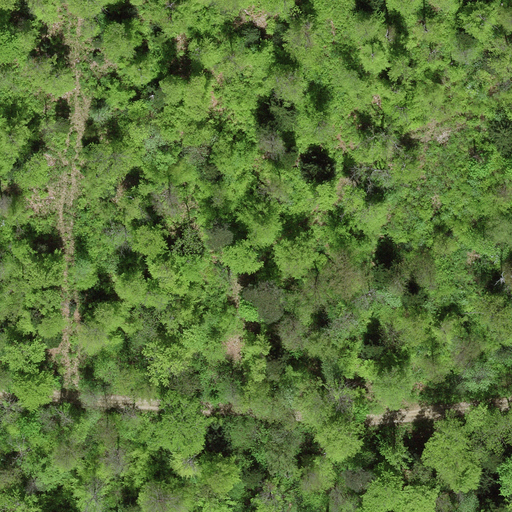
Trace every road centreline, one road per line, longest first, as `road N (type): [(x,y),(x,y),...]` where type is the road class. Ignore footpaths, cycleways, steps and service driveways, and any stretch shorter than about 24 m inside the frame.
road 1 (track): [(511,99),(387,148),(238,285),(240,313),(254,329),(344,380),(431,415)]
road 2 (track): [(0,388),(346,418),(511,406)]
